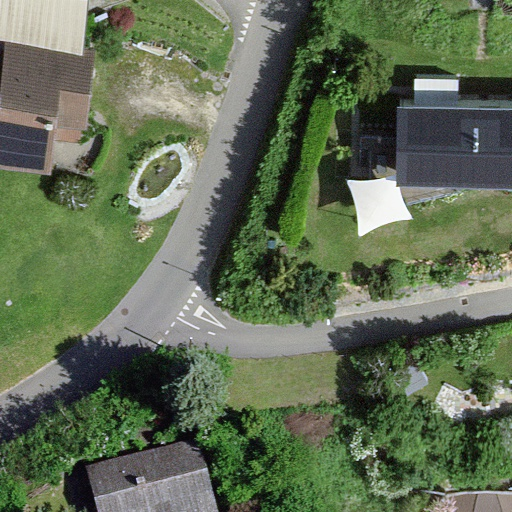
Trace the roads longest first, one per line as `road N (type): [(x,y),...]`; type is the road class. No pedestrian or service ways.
road 1 (residential): [(511,301),(291,340),(226,337),(153,305)]
road 2 (unclassified): [(285,0),(224,174),(153,305)]
road 3 (unclassified): [(153,305),(107,350),(0,419)]
